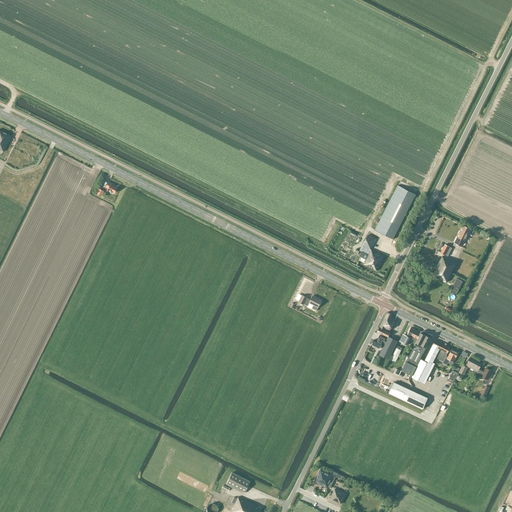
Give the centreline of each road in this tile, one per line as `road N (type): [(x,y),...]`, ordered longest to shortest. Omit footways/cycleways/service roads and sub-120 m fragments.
road 1 (secondary): [(385,305),(0,112)]
road 2 (track): [(356,0),(484,67),(424,190),(395,177),(363,230),(339,221),(325,243)]
road 3 (unclassified): [(385,305),(511,41)]
road 4 (unclassified): [(283,511),(385,305)]
road 5 (track): [(433,196),(499,238),(463,313)]
road 6 (secondary): [(511,368),(385,305)]
